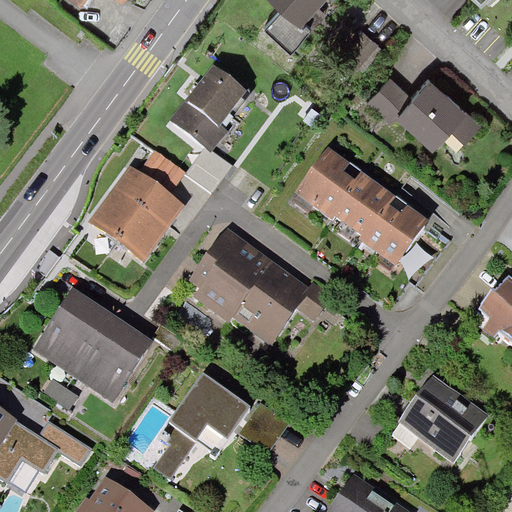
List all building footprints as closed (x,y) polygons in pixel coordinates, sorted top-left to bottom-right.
[(325,0),(280,0),(287,6),(271,22),(296,47),(312,31),(303,22),(325,0)] [(355,73),(381,45),(364,30),(338,59),(355,73)] [(413,94),(391,75),(370,99),(392,118),(398,111),(433,142),(449,124),(466,138),(480,122),(429,76),(413,94)] [(249,100),(216,76),(178,127),(211,150),(249,100)] [(215,194),(235,167),(211,150),(191,176),(215,194)] [(185,173),(157,154),(145,171),(173,190),(185,173)] [(328,225),(360,178),(325,155),(294,202),(328,225)] [(184,207),(130,169),(115,191),(92,223),(146,261),(167,231),(184,207)] [(362,248),(394,201),(360,178),(328,225),(362,248)] [(396,270),(428,223),(394,201),(362,248),(396,270)] [(311,295),(227,237),(190,289),(275,348),(300,311),(326,329),(344,304),(318,286),(311,295)] [(60,259),(51,252),(38,270),(47,276),(60,259)] [(511,284),(508,281),(480,315),(488,322),(482,330),(496,342),(502,335),(511,342),(511,284)] [(73,293),(33,350),(73,377),(112,319),(73,293)] [(112,319),(73,377),(113,404),(153,347),(112,319)] [(251,411),(203,379),(169,431),(178,437),(157,468),(177,481),(202,444),(221,457),(251,411)] [(486,418),(434,379),(400,423),(453,462),(486,418)] [(81,398),(55,381),(46,395),(72,412),(81,398)] [(290,425),(263,407),(245,435),(272,453),(290,425)] [(91,450),(48,422),(38,437),(0,411),(0,476),(8,482),(22,460),(43,474),(58,452),(80,467),(91,450)] [(408,511),(355,477),(332,511),(408,511)] [(149,511),(106,482),(84,511),(149,511)]
